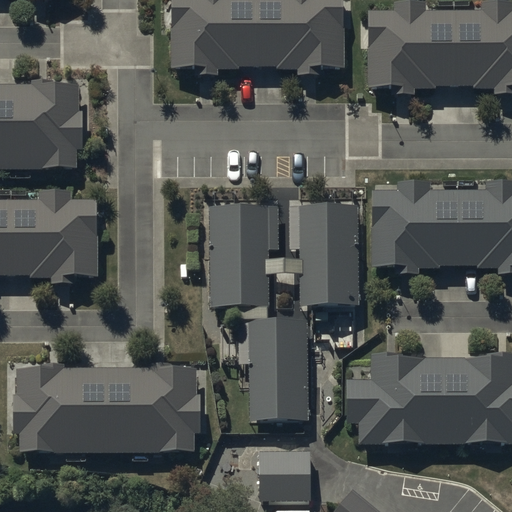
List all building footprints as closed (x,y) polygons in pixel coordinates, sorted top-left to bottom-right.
[(0,0),(0,3),(6,3),(6,6),(27,6),(27,14),(51,14),(51,6),(72,5),(72,0),(0,0)] [(196,0),(197,2),(169,3),(170,80),(193,80),(193,88),(217,88),(217,81),(238,80),(238,77),(276,77),(276,80),(296,80),(297,88),(321,88),(321,81),(342,81),(341,2),(317,2),(317,0),(285,0),(286,3),(229,4),(228,0),(196,0)] [(393,21),(367,20),(366,99),(390,99),(390,109),(413,110),(413,99),(434,99),(434,96),(472,96),(472,99),(495,99),(495,106),(511,106),(511,20),(511,21),(511,14),(481,14),(481,23),(425,22),(425,15),(393,15),(393,21)] [(81,94),(0,94),(0,183),(14,183),(14,186),(30,187),(30,183),(76,183),(76,161),(81,161),(81,94)] [(398,200),(371,200),(370,281),(392,281),(392,287),(417,287),(418,280),(438,280),(438,276),(477,276),(477,280),(496,280),(496,286),(511,286),(511,192),(485,192),(485,201),(429,201),(429,194),(398,194),(398,200)] [(0,286),(28,287),(28,289),(50,290),(50,297),(73,297),(73,290),(96,290),(97,238),(104,238),(104,209),(68,208),(68,202),(38,202),(37,212),(0,211),(0,286)] [(278,217),(208,217),(208,319),(238,318),(238,376),(248,376),(248,433),(306,432),(306,331),(269,332),(269,287),(299,287),(299,318),(357,318),(357,216),(287,216),(288,259),(299,259),(299,273),(268,273),(268,260),(278,260),(278,217)] [(369,390),(345,390),(345,435),(357,436),(357,456),(511,456),(511,366),(369,366),(369,390)] [(197,378),(15,378),(15,408),(11,408),(11,446),(16,446),(16,465),(63,465),(63,471),(80,471),(80,464),(130,464),(130,469),(146,469),(146,464),(194,464),(194,444),(200,444),(200,404),(197,404),(197,378)] [(308,463),(258,463),(258,511),(307,511),(308,511),(308,463)] [(368,511),(353,499),(341,511),(368,511)]
